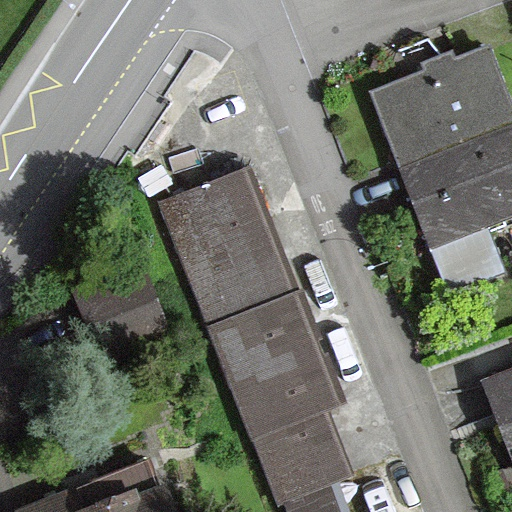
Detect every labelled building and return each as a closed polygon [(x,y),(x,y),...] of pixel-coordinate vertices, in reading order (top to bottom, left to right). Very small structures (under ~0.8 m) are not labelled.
[(508,117),(483,52),(369,96),(426,248),(511,215),(511,122),(510,117),(508,117)] [(241,176),(162,207),(278,502),(345,476),(319,410),(332,405),(241,176)] [(134,270),(74,293),(101,363),(161,339),(134,270)] [(511,373),(491,382),(508,426),(498,430),(511,467),(511,373)] [(164,511),(146,464),(21,511),(164,511)]
